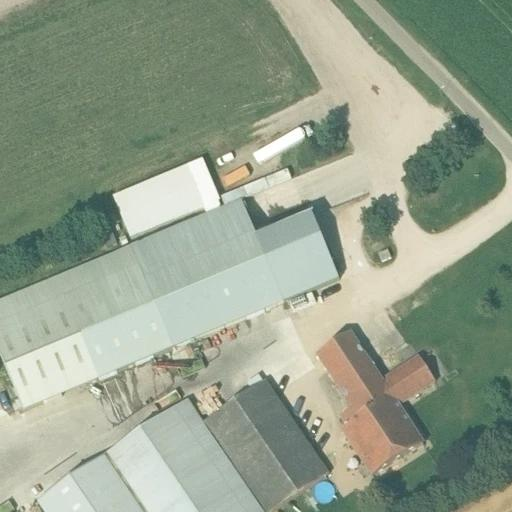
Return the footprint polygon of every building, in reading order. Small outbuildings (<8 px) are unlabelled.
[(131,244),(221,205),(212,182),(202,159),(111,198),(114,205),(116,210),(119,215),(121,220),(131,244)] [(0,357),(24,414),(340,281),(313,216),(258,239),(242,202),(0,302),(0,357)] [(351,333),(317,357),(351,406),(338,415),(347,428),(343,431),(373,477),(424,444),(395,400),(398,398),(402,404),(436,381),(418,356),(383,381),(368,360),(351,333)] [(245,391),(266,377),(261,368),(240,382),(245,391)] [(189,401),(108,455),(146,511),(272,511),(329,474),(266,381),(204,423),(189,401)] [(142,511),(104,455),(36,500),(44,511),(142,511)]
